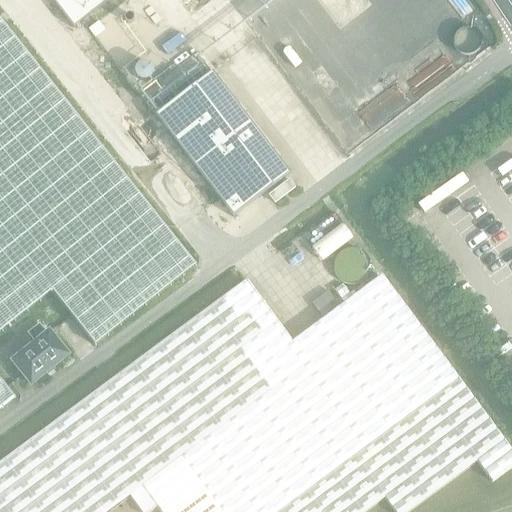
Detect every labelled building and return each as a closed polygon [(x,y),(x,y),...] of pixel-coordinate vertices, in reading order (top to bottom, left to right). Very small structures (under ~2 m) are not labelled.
[(50,0),(52,2),(59,10),(73,29),(110,0),(50,0)] [(0,409),(10,402),(14,398),(0,380),(0,332),(15,320),(51,292),(67,311),(95,346),(115,330),(195,266),(154,213),(0,18),(0,409)] [(98,22),(89,30),(95,38),(104,30),(98,22)] [(212,73),(156,116),(233,217),(289,175),(212,73)] [(246,282),(0,463),(0,511),(108,511),(142,487),(160,511),(173,511),(204,489),(221,511),(365,511),(384,498),(393,511),(408,511),(476,462),(492,482),(511,467),(511,453),(458,381),(381,277),(291,343),(246,282)] [(38,325),(26,334),(34,344),(10,362),(29,386),(44,374),(53,367),(52,367),(67,355),(48,332),(45,334),(42,330),(38,325)] [(221,511),(204,489),(173,511),(221,511)]
